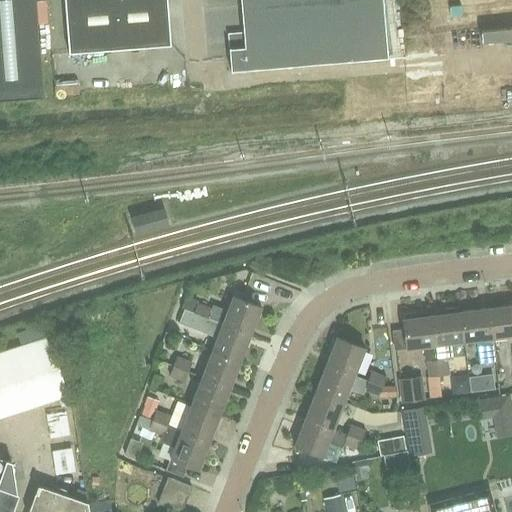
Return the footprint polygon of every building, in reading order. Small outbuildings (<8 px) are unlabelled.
[(0,0),(0,98),(43,95),(34,0),(0,0)] [(63,0),(68,52),(170,44),(166,0),(63,0)] [(230,70),(347,59),(387,56),(382,0),(292,0),(240,4),(243,45),(228,46),(230,70)] [(64,96),(87,95),(86,78),(63,80),(64,96)] [(133,92),(132,79),(108,80),(108,93),(133,92)] [(135,230),(166,222),(163,209),(132,217),(135,230)] [(250,330),(261,303),(231,291),(224,309),(213,305),(211,308),(197,303),(195,309),(250,330)] [(492,337),(493,337),(511,334),(511,302),(488,306),(492,337)] [(459,310),(459,305),(445,307),(446,311),(432,313),(439,374),(448,373),(446,358),(451,357),(449,342),(464,340),(461,309),(459,310)] [(492,337),(488,306),(461,309),(464,340),(476,339),(480,364),(496,362),(493,337),(492,337)] [(194,312),(184,308),(178,323),(214,336),(210,346),(240,357),(250,330),(195,309),(194,312)] [(418,314),(418,312),(416,310),(407,311),(405,313),(405,316),(401,317),(405,347),(423,345),(425,360),(426,360),(428,376),(439,374),(432,313),(418,314)] [(352,373),(363,346),(335,335),(324,362),(352,373)] [(0,417),(68,396),(49,338),(0,353),(0,417)] [(229,383),(240,357),(210,346),(200,372),(229,383)] [(173,366),(188,372),(189,368),(192,362),(177,356),(176,357),(168,354),(166,359),(164,363),(173,366)] [(364,390),(368,380),(352,374),(352,373),(324,362),(313,389),(341,400),(347,387),(363,394),(364,390)] [(184,382),(188,372),(173,366),(169,376),(184,382)] [(383,385),(386,376),(371,371),(368,380),(383,385)] [(219,410),(229,383),(200,372),(190,399),(219,410)] [(480,375),(482,390),(493,389),(491,373),(480,375)] [(403,401),(424,398),(421,377),(401,379),(403,401)] [(368,380),(364,390),(379,396),(379,398),(396,397),(397,397),(396,386),(395,386),(383,387),(383,385),(368,380)] [(330,428),(341,400),(313,389),(302,417),(330,428)] [(510,410),(507,394),(476,399),(479,415),(510,410)] [(208,437),(219,410),(190,399),(180,426),(208,437)] [(404,410),(408,434),(426,431),(422,407),(404,410)] [(154,413),(153,416),(169,422),(171,416),(156,410),(154,413)] [(178,430),(177,429),(167,425),(169,422),(153,416),(142,411),(136,425),(148,429),(148,430),(162,435),(159,441),(172,446),(169,454),(197,464),(208,437),(180,426),(178,430)] [(347,434),(330,428),(302,417),(292,443),(319,455),(324,442),(341,449),(343,444),(358,450),(366,430),(351,424),(347,434)] [(404,435),(398,436),(377,440),(380,455),(406,450),(404,435)] [(131,439),(125,455),(136,459),(142,443),(131,439)] [(0,511),(10,511),(16,494),(11,460),(0,456),(0,511)] [(366,479),(365,471),(368,466),(367,460),(353,463),(356,481),(366,479)] [(393,481),(405,479),(403,467),(391,469),(393,481)] [(181,511),(191,487),(167,478),(158,503),(181,511)] [(86,492),(77,489),(74,496),(37,483),(27,511),(89,511),(88,503),(86,492)] [(399,511),(400,511),(405,511),(404,511),(418,511),(416,495),(415,495),(414,491),(413,486),(398,489),(399,494),(396,494),(399,511)] [(328,511),(342,511),(338,492),(324,495),(328,511)] [(496,511),(492,492),(478,495),(481,511),(496,511)]
